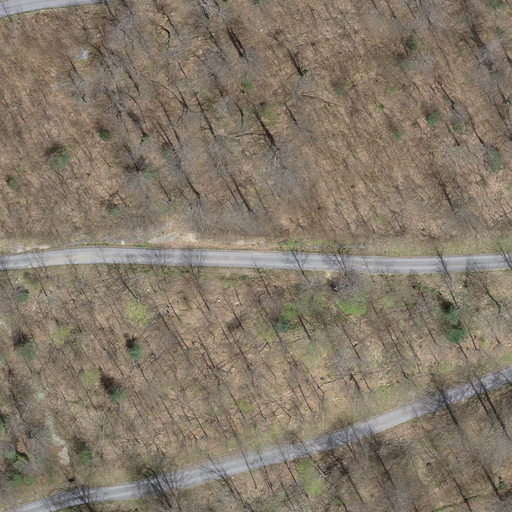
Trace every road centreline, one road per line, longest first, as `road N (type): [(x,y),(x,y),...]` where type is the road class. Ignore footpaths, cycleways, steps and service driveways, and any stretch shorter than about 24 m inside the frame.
road 1 (unclassified): [(511,260),(409,266),(136,256),(0,263)]
road 2 (unclassified): [(33,511),(326,445),(511,373)]
